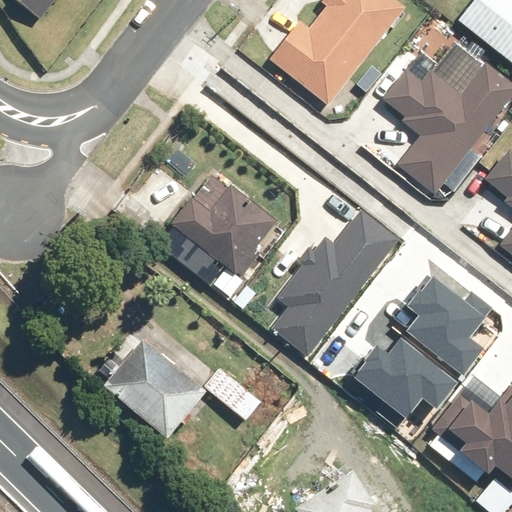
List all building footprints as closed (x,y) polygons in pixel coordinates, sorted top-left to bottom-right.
[(8,0),(6,3),(34,25),(53,0),(8,0)] [(319,8),(303,28),(294,21),(263,60),(272,67),(322,107),(399,11),(384,0),(318,0),(315,4),(319,8)] [(511,0),(468,0),(450,24),(511,72),(511,0)] [(392,114),(399,119),(395,124),(415,140),(392,168),(429,197),(511,92),(511,90),(476,62),(452,92),(426,72),(417,83),(399,70),(375,100),(393,114),(392,114)] [(501,199),(497,204),(511,215),(511,223),(493,249),(511,263),(511,159),(500,151),(477,181),(501,199)] [(203,214),(184,200),(164,226),(220,269),(232,277),(270,227),(221,190),(203,214)] [(328,246),(317,239),(307,252),(301,248),(290,263),(296,268),(272,300),(283,307),(265,331),(305,360),(393,242),(353,213),(328,246)] [(491,310),(434,268),(405,306),(419,317),(409,330),(466,372),(486,345),(472,335),(491,310)] [(376,343),(347,381),(404,423),(422,399),(436,409),(456,382),(400,340),(390,353),(376,343)] [(199,392),(136,341),(97,389),(160,440),(199,392)] [(202,391),(241,425),(255,410),(266,420),(279,404),(229,361),(202,391)] [(511,379),(491,407),(487,405),(480,414),(455,395),(430,429),(454,447),(446,457),(475,479),(481,471),(508,491),(511,486),(511,379)] [(344,473),(286,511),(365,511),(364,510),(367,508),(344,473)]
